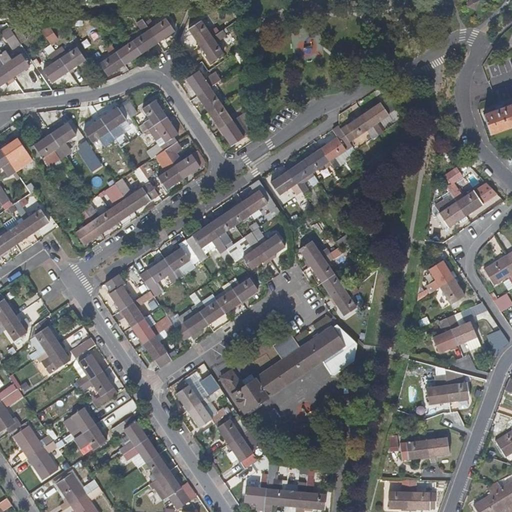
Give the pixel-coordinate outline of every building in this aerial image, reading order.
[(479,0),(478,0),(468,0),(466,7),(476,10),(479,0)] [(173,32),(165,19),(154,27),(149,19),(144,22),(157,42),(173,32)] [(140,53),(157,42),(144,22),(142,20),(136,23),(143,34),(131,40),(137,49),(140,53)] [(199,45),(219,32),(215,27),(208,32),(200,21),(188,29),(199,45)] [(57,40),(48,27),(41,30),(42,32),(50,44),(57,40)] [(19,43),(9,28),(2,33),(12,48),(19,43)] [(222,54),(215,42),(225,35),(222,31),(219,32),(199,45),(210,62),(222,54)] [(317,33),(297,34),(298,55),(317,54),(317,33)] [(123,64),(140,53),(137,49),(131,40),(115,51),(123,64)] [(115,51),(111,45),(106,48),(110,54),(98,62),(106,74),(123,64),(115,51)] [(68,71),(84,60),(76,48),(66,54),(61,47),(55,51),(64,65),(68,71)] [(68,71),(64,65),(55,51),(49,55),(53,62),(43,69),(51,82),(68,71)] [(29,67),(20,54),(11,60),(4,52),(0,54),(0,59),(10,75),(12,78),(29,67)] [(0,85),(12,78),(10,75),(0,59),(0,85)] [(209,89),(198,72),(186,81),(197,97),(209,89)] [(220,105),(209,89),(197,97),(208,113),(220,105)] [(397,112),(389,100),(364,116),(368,122),(378,137),(383,134),(377,125),(397,112)] [(165,118),(155,102),(142,110),(149,121),(153,127),(165,118)] [(137,114),(130,103),(122,108),(129,119),(137,114)] [(511,104),(483,115),(490,136),(511,127),(511,104)] [(231,122),(220,105),(208,113),(218,130),(231,122)] [(124,121),(116,108),(100,119),(114,140),(118,137),(112,129),(124,121)] [(378,137),(368,122),(364,116),(341,131),(350,144),(367,132),(373,141),(378,137)] [(248,134),(238,117),(231,122),(242,138),(248,134)] [(176,135),(165,118),(153,127),(148,130),(156,142),(157,141),(161,138),(164,143),(159,146),(158,145),(145,153),(150,160),(158,155),(163,151),(176,143),(173,138),(176,135)] [(114,140),(100,119),(83,130),(91,142),(102,136),(107,144),(114,140)] [(153,127),(149,121),(145,124),(148,130),(153,127)] [(230,147),(242,138),(231,122),(218,130),(230,147)] [(75,135),(66,123),(50,134),(63,154),(68,151),(63,143),(75,135)] [(334,160),(352,147),(350,144),(341,131),(339,128),(332,132),(336,140),(321,150),(331,165),(334,170),(338,167),(334,160)] [(50,134),(33,145),(41,158),(52,150),(58,159),(64,155),(63,154),(50,134)] [(28,155),(17,138),(0,149),(0,150),(8,162),(11,167),(28,155)] [(85,142),(85,141),(79,144),(93,166),(99,162),(93,153),(88,146),(85,142)] [(175,154),(181,150),(176,143),(163,151),(182,179),(204,165),(195,152),(180,162),(175,154)] [(338,167),(356,154),(352,147),(334,160),(338,167)] [(0,167),(8,162),(0,150),(0,167)] [(331,165),(321,150),(304,160),(313,173),(324,166),(326,168),(331,165)] [(182,179),(163,151),(158,155),(168,170),(157,178),(165,190),(182,179)] [(369,170),(390,156),(388,152),(367,166),(369,170)] [(313,173),(304,160),(288,171),(301,191),(302,193),(307,190),(302,183),(308,179),(311,184),(315,181),(317,184),(319,182),(313,173)] [(152,175),(144,164),(138,168),(146,179),(152,175)] [(146,179),(138,168),(138,169),(132,172),(142,187),(131,195),(121,180),(114,184),(132,212),(157,196),(146,179)] [(445,177),(450,186),(461,178),(455,170),(445,177)] [(301,191),(288,171),(271,183),(279,195),(291,188),(296,195),(301,191)] [(132,212),(114,184),(108,188),(119,203),(108,210),(116,223),(132,212)] [(464,217),(482,206),(472,192),(462,199),(455,188),(448,193),(450,197),(464,217)] [(485,203),(476,190),(472,192),(482,206),(485,203)] [(251,215),(265,205),(274,217),(280,213),(275,206),(272,200),(267,204),(259,191),(242,202),(251,215)] [(464,217),(450,197),(441,203),(446,210),(434,218),(443,231),(464,217)] [(234,226),(251,215),(242,202),(226,213),(234,226)] [(31,234),(47,223),(39,210),(27,218),(17,203),(12,206),(22,221),(31,234)] [(99,234),(90,222),(80,207),(75,210),(86,225),(74,232),(82,245),(99,234)] [(99,234),(116,223),(108,210),(90,222),(99,234)] [(218,237),(234,226),(226,213),(209,224),(218,237)] [(14,245),(31,234),(22,221),(6,232),(14,245)] [(259,227),(257,223),(250,228),(253,231),(259,227)] [(201,247),(212,240),(225,260),(231,256),(226,249),(218,237),(209,224),(186,239),(190,246),(200,259),(200,261),(207,256),(201,247)] [(0,253),(14,245),(6,232),(0,236),(0,253)] [(339,249),(356,238),(352,233),(352,232),(336,243),(339,249)] [(268,258),(251,233),(226,249),(231,256),(234,261),(235,262),(244,257),(251,269),(268,258)] [(284,247),(277,234),(260,245),(268,258),(284,247)] [(200,259),(190,246),(186,239),(179,243),(181,247),(163,258),(178,279),(183,276),(177,267),(190,259),(193,264),(200,259)] [(311,267),(326,257),(330,255),(326,250),(320,254),(312,243),(300,250),(311,267)] [(493,285),(511,274),(511,266),(506,256),(484,270),(493,285)] [(334,275),(324,262),(328,260),(326,257),(311,267),(322,283),(334,275)] [(158,285),(156,281),(167,274),(169,278),(172,282),(178,279),(163,258),(139,275),(153,295),(161,290),(158,285)] [(453,279),(442,262),(429,271),(435,281),(430,284),(435,291),(440,288),(453,279)] [(121,285),(124,283),(118,274),(104,283),(110,292),(121,285)] [(158,285),(169,278),(167,274),(156,281),(158,285)] [(332,300),(345,292),(334,275),(322,283),(332,300)] [(241,301),(258,290),(249,278),(238,285),(233,279),(229,282),(241,301)] [(464,297),(453,279),(440,288),(451,305),(464,297)] [(225,312),(241,301),(229,282),(223,286),(226,292),(216,299),(225,312)] [(132,302),(121,285),(110,292),(108,293),(119,310),(132,302)] [(356,308),(349,298),(357,293),(353,286),(348,290),(345,292),(332,300),(343,316),(356,308)] [(143,318),(135,307),(151,296),(148,291),(132,302),(119,310),(131,326),(143,318)] [(0,325),(15,316),(0,294),(0,325)] [(510,301),(505,294),(492,302),(497,309),(510,301)] [(208,323),(225,312),(216,299),(205,307),(202,302),(196,306),(208,323)] [(182,339),(208,323),(196,306),(195,304),(188,308),(188,309),(179,315),(178,316),(182,321),(174,327),(182,339)] [(156,326),(148,314),(143,318),(150,329),(156,326)] [(476,337),(469,322),(463,324),(458,327),(456,323),(461,321),(458,314),(446,319),(457,346),(476,337)] [(26,332),(15,316),(0,325),(0,333),(5,329),(14,341),(26,332)] [(58,343),(47,327),(49,325),(44,318),(33,326),(30,340),(36,350),(29,355),(32,360),(36,358),(58,343)] [(150,329),(143,318),(131,326),(142,343),(154,335),(162,329),(159,324),(156,326),(150,329)] [(162,329),(171,323),(168,318),(159,324),(162,329)] [(439,353),(457,346),(446,319),(439,322),(444,334),(432,338),(439,353)] [(245,413),(293,381),(321,361),(332,376),(353,361),(356,345),(336,325),(332,328),(331,328),(300,348),(290,335),(273,346),(282,360),(246,385),(237,372),(234,373),(232,371),(221,378),(245,413)] [(494,352),(508,345),(501,330),(487,337),(494,352)] [(169,358),(154,335),(142,343),(156,364),(169,358)] [(70,360),(58,343),(36,358),(40,363),(44,360),(49,357),(57,368),(70,360)] [(76,358),(88,350),(83,343),(75,349),(76,352),(75,353),(73,354),(75,359),(76,358)] [(102,371),(88,350),(76,358),(75,359),(86,375),(76,381),(79,386),(102,371)] [(57,368),(49,357),(44,360),(51,372),(57,368)] [(159,368),(170,360),(169,358),(156,364),(159,368)] [(113,388),(102,371),(79,386),(82,391),(93,385),(100,396),(113,388)] [(221,389),(211,375),(200,383),(206,392),(209,397),(211,395),(221,389)] [(446,377),(445,375),(438,375),(437,375),(439,384),(440,384),(440,386),(426,388),(428,404),(449,401),(446,377)] [(469,399),(467,383),(453,384),(452,376),(446,377),(449,401),(469,399)] [(206,392),(200,383),(191,389),(197,398),(206,392)] [(197,398),(191,389),(189,386),(177,394),(188,411),(206,399),(209,397),(206,392),(197,398)] [(104,403),(117,394),(113,388),(100,396),(104,403)] [(5,407),(19,398),(15,391),(1,401),(5,407)] [(215,400),(211,395),(209,397),(206,399),(209,404),(215,400)] [(210,417),(204,408),(209,404),(206,399),(188,411),(199,428),(211,419),(214,424),(227,416),(223,409),(210,417)] [(5,407),(1,401),(0,401),(0,432),(10,427),(13,431),(20,426),(17,422),(16,422),(5,407)] [(95,424),(83,408),(72,416),(79,427),(71,433),(74,438),(95,424)] [(147,438),(132,415),(116,426),(120,432),(124,430),(131,441),(119,449),(122,454),(147,438)] [(229,445),(249,431),(245,425),(237,431),(227,416),(214,424),(229,445)] [(106,441),(95,424),(74,438),(78,443),(86,438),(94,449),(106,441)] [(43,448),(29,426),(13,436),(27,458),(43,448)] [(511,452),(511,429),(496,440),(505,456),(511,452)] [(254,464),(265,456),(249,431),(229,445),(245,470),(254,464)] [(428,456),(425,433),(425,432),(420,432),(420,441),(401,443),(402,460),(428,456)] [(449,454),(447,438),(434,439),(433,432),(425,433),(428,456),(449,454)] [(399,450),(397,436),(389,437),(391,451),(399,450)] [(158,454),(147,438),(122,454),(126,459),(139,451),(146,462),(158,454)] [(58,469),(43,448),(27,458),(42,480),(58,469)] [(169,471),(158,454),(146,462),(157,479),(169,471)] [(269,467),(270,463),(265,456),(254,464),(259,471),(269,467)] [(285,506),(286,491),(272,490),(274,468),(269,467),(265,504),(285,506)] [(180,487),(169,471),(157,479),(149,484),(152,489),(154,488),(162,499),(165,498),(165,496),(168,495),(173,501),(185,493),(180,487)] [(82,488),(72,473),(56,483),(66,497),(64,499),(64,503),(61,505),(64,510),(71,505),(99,486),(94,480),(82,488)] [(265,504),(268,475),(261,475),(260,488),(247,487),(245,502),(265,504)] [(409,509),(409,480),(403,479),(403,483),(403,491),(388,491),(388,508),(409,509)] [(435,508),(435,492),(427,492),(416,492),(416,486),(415,480),(409,480),(409,509),(435,508)] [(511,501),(511,480),(502,487),(497,480),(492,483),(505,506),(511,502),(511,501)] [(180,487),(185,493),(192,488),(188,482),(180,487)] [(505,506),(492,483),(487,486),(491,493),(474,503),(478,511),(495,511),(499,510),(505,506)] [(304,508),(307,485),(299,484),(298,493),(286,491),(285,506),(304,508)] [(323,510),(325,495),(313,494),(313,485),(307,485),(304,508),(323,510)] [(97,511),(90,501),(103,492),(99,486),(71,505),(75,511),(97,511)] [(192,488),(185,493),(190,501),(197,496),(192,488)] [(177,509),(190,501),(185,493),(173,501),(177,509)] [(0,511),(3,511),(12,505),(7,498),(0,502),(0,506),(2,509),(0,509),(0,511)]
